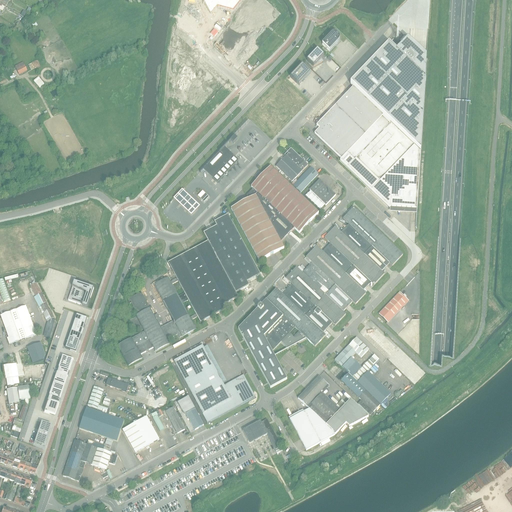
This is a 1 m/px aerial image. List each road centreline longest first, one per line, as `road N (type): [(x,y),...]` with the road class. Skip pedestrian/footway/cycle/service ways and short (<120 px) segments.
road 1 (trunk): [(437,511),(469,0)]
road 2 (trunk): [(459,0),(427,511)]
road 3 (unclassified): [(481,325),(504,0)]
road 4 (unclassified): [(43,501),(72,507),(268,403)]
road 5 (unclassified): [(147,230),(186,235),(289,129)]
road 6 (unclassified): [(350,328),(415,257),(354,192)]
road 7 (unclassified): [(226,324),(354,192)]
road 8 (tertiary): [(249,90),(136,214)]
road 9 (tertiary): [(147,221),(256,96)]
road 10 (unclassified): [(93,362),(133,372),(226,324)]
road 11 (unclassified): [(289,129),(389,23)]
road 12 (unclassified): [(126,217),(96,193),(0,217)]
road 13 (tertiary): [(126,233),(84,359)]
road 14 (tertiary): [(93,362),(137,237)]
